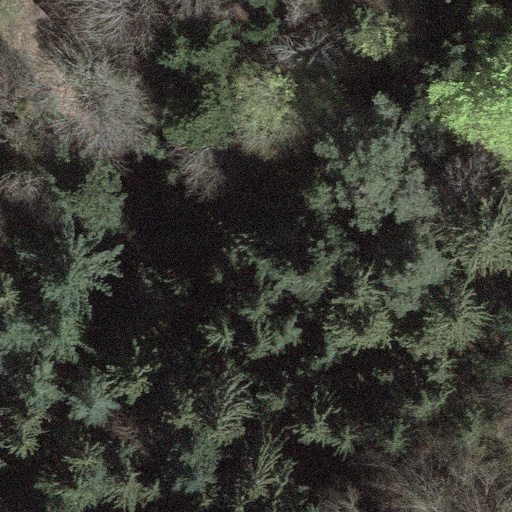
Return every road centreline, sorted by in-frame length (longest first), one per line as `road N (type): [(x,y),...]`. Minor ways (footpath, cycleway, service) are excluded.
road 1 (track): [(0,452),(384,0)]
road 2 (track): [(88,0),(0,86)]
